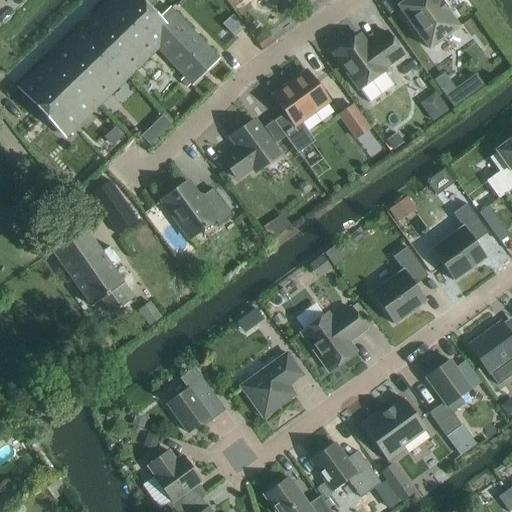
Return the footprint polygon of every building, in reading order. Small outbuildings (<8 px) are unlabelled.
[(158,19),(139,0),(105,0),(17,86),(66,137),(157,48),(183,75),(181,77),(188,84),(216,57),(170,8),(158,19)] [(458,27),(438,0),(400,0),(399,1),(400,3),(397,5),(428,48),(458,27)] [(234,35),(242,27),(231,16),(223,24),(234,35)] [(358,34),(332,52),(358,89),(368,102),(394,84),(384,71),(382,68),(402,54),(386,32),(367,45),(358,34)] [(296,153),(313,140),(299,121),(327,100),(306,70),(272,95),(284,113),(273,121),(284,136),(296,153)] [(352,103),(337,114),(355,139),(370,129),(352,103)] [(254,171),(279,154),(254,119),(230,137),(239,151),(235,154),(233,151),(222,159),(236,178),(251,167),(254,171)] [(273,121),(264,128),(275,143),(284,136),(273,121)] [(109,133),(105,137),(112,144),(122,134),(115,127),(109,133)] [(511,138),(495,150),(506,167),(485,181),(497,198),(511,187),(511,138)] [(117,234),(137,220),(110,181),(89,194),(117,234)] [(204,196),(197,194),(187,181),(161,200),(188,238),(214,219),(218,225),(233,215),(214,189),(204,196)] [(413,216),(431,202),(420,188),(402,201),(413,216)] [(477,212),(488,204),(481,194),(471,202),(477,212)] [(453,280),(485,257),(474,241),(487,232),(466,203),(452,213),(462,227),(430,250),(453,280)] [(488,206),(478,213),(492,232),(502,225),(488,206)] [(292,229),(303,214),(293,207),(282,221),(292,229)] [(134,298),(112,267),(118,263),(108,249),(102,253),(84,227),(52,250),(91,306),(101,299),(111,314),(134,298)] [(393,324),(425,300),(414,285),(427,276),(406,246),(392,257),(402,270),(370,293),(393,324)] [(329,294),(308,308),(317,320),(337,306),(329,294)] [(149,301),(137,309),(149,326),(161,318),(149,301)] [(304,330),(300,333),(316,354),(328,371),(354,351),(346,339),(352,335),(354,337),(365,329),(353,312),(349,308),(332,320),(327,313),(324,316),(304,330)] [(276,313),(262,317),(265,328),(279,325),(276,313)] [(511,337),(500,322),(468,345),(488,372),(511,354),(511,337)] [(263,418),(294,395),(287,385),(302,374),(286,353),(240,386),(263,418)] [(463,435),(458,427),(461,425),(452,413),(464,404),(459,397),(470,389),(449,360),(425,377),(443,402),(428,413),(445,436),(448,435),(453,442),(463,435)] [(210,421),(225,410),(194,367),(179,378),(187,389),(166,404),(187,432),(207,417),(210,421)] [(425,429),(402,398),(382,413),(379,410),(360,424),(387,461),(404,449),(401,446),(425,429)] [(355,472),(334,443),(310,461),(331,490),(347,479),(360,497),(380,483),(357,450),(356,451),(365,464),(355,472)] [(167,450),(151,462),(147,465),(154,475),(152,477),(170,501),(166,504),(171,511),(177,511),(204,492),(197,483),(201,480),(182,455),(175,461),(167,450)] [(413,492),(392,463),(379,472),(400,501),(413,492)] [(307,504),(287,477),(263,494),(275,511),(331,511),(319,495),(307,504)] [(511,496),(507,490),(498,497),(502,504),(508,511),(511,509),(511,496)]
